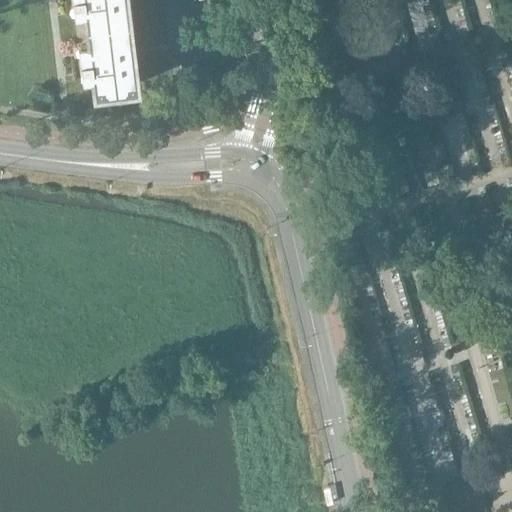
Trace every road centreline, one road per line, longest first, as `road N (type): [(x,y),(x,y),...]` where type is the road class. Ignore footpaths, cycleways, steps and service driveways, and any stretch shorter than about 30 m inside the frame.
road 1 (tertiary): [(353,511),(283,198),(252,168)]
road 2 (tertiary): [(0,153),(252,168)]
road 3 (unclassified): [(252,168),(273,78),(269,0)]
